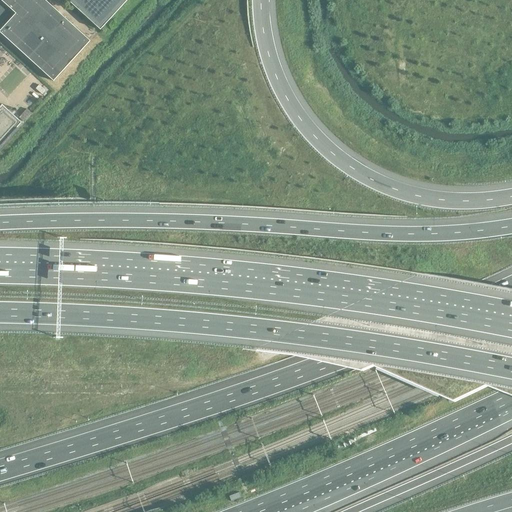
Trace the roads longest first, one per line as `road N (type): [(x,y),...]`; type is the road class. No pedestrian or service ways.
road 1 (motorway): [(511,287),(317,368),(0,470)]
road 2 (motorway): [(511,328),(261,288),(0,273)]
road 3 (motorway): [(0,315),(291,332),(511,369)]
road 4 (motorway): [(511,226),(411,235),(186,222),(0,223)]
road 5 (motorway): [(511,196),(419,197),(334,156),(277,80),(262,0)]
road 6 (motorway): [(258,511),(511,400)]
road 7 (motorway): [(352,511),(511,438)]
